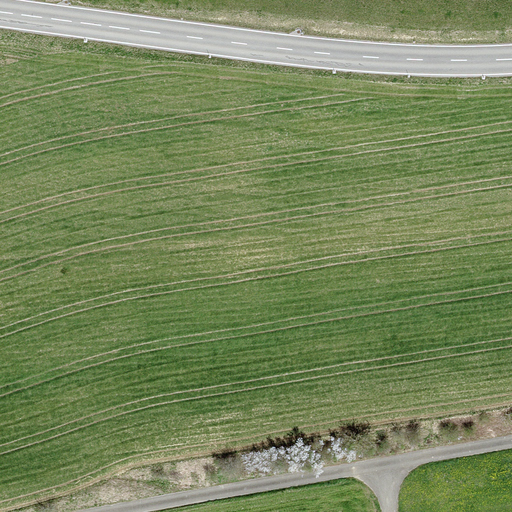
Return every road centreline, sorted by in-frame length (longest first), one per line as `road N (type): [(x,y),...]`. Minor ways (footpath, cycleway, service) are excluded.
road 1 (tertiary): [(511,61),(322,55),(0,11)]
road 2 (track): [(511,426),(50,511)]
